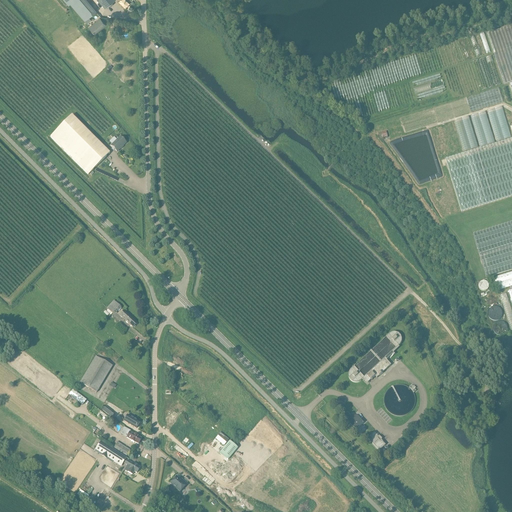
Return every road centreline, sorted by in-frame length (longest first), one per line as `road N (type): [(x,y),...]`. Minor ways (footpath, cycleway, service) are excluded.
road 1 (track): [(144,45),(166,51),(457,341)]
road 2 (unclassified): [(178,295),(185,262),(149,202),(143,0)]
road 3 (secondary): [(394,511),(178,295)]
road 4 (unclassified): [(166,316),(225,356),(381,511)]
road 5 (track): [(409,290),(296,390),(196,296)]
road 6 (track): [(156,47),(161,198),(198,261),(196,296)]
road 7 (secondary): [(178,295),(0,117)]
road 8 (unclassified): [(0,130),(135,265),(166,316)]
road 9 (unclassified): [(141,511),(153,466),(154,352),(166,316)]
